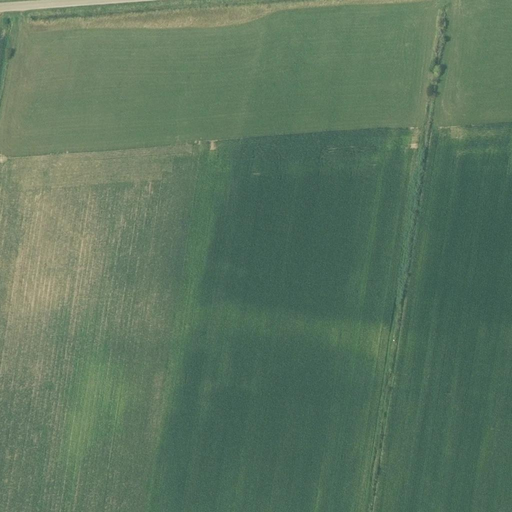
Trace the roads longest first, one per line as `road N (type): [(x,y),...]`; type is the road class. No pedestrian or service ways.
road 1 (unclassified): [(0,172),(511,141)]
road 2 (motorway): [(0,104),(511,81)]
road 3 (motorway): [(511,55),(0,77)]
